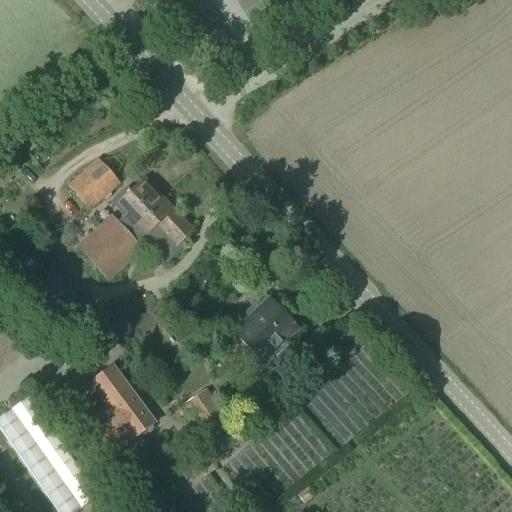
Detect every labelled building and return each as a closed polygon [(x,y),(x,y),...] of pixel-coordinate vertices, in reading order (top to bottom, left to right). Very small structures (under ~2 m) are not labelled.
[(95,162),(66,188),(89,213),(118,187),(95,162)] [(111,220),(78,251),(92,266),(162,199),(142,178),(126,194),(122,190),(111,201),(124,215),(115,224),(111,220)] [(162,199),(92,266),(107,281),(139,250),(136,246),(146,236),(169,261),(180,250),(177,247),(193,231),(162,199)] [(267,302),(231,337),(261,367),(297,332),(267,302)] [(107,411),(79,431),(100,459),(129,437),(127,435),(147,420),(109,371),(88,387),(107,411)] [(207,394),(185,407),(195,424),(217,411),(207,394)] [(29,403),(0,423),(0,434),(55,511),(81,511),(99,500),(29,403)] [(232,419),(203,445),(214,457),(243,430),(232,419)] [(221,450),(233,468),(251,456),(240,438),(221,450)] [(304,490),(293,498),(300,507),(311,499),(304,490)]
